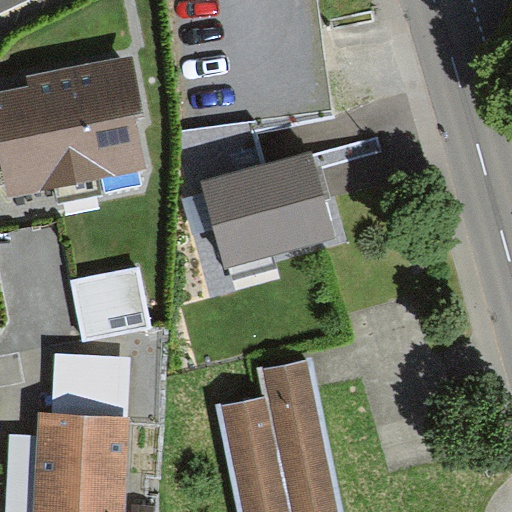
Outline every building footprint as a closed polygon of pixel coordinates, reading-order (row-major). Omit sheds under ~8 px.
[(0,85),(0,196),(3,211),(157,182),(146,129),(152,128),(139,58),(0,85)] [(254,120),(182,130),(185,149),(257,140),(254,120)] [(310,150),(202,180),(228,275),(337,241),(310,150)] [(133,273),(70,289),(83,342),(146,327),(133,273)] [(132,359),(59,355),(55,413),(129,419),(132,359)] [(261,396),(218,405),(242,511),(341,511),(310,363),(257,375),(261,396)] [(55,413),(39,412),(38,437),(35,511),(129,511),(133,419),(129,419),(55,413)] [(35,511),(38,437),(7,435),(7,511),(35,511)]
